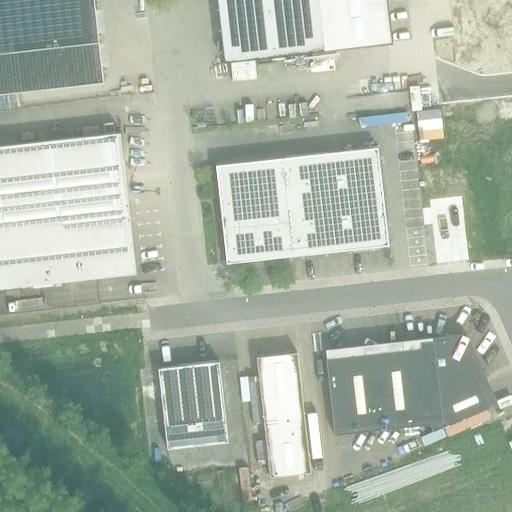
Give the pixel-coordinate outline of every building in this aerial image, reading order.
[(0,0),(0,92),(102,81),(93,0),(0,0)] [(216,0),(223,61),(324,50),(318,0),(216,0)] [(392,0),(367,0),(369,9),(393,6),(392,0)] [(383,101),(407,97),(405,82),(381,85),(383,101)] [(0,287),(106,276),(135,272),(120,131),(0,144),(0,287)] [(218,164),(215,164),(226,262),(228,262),(228,260),(290,253),(290,255),(388,244),(387,240),(407,238),(408,242),(511,230),(511,131),(397,144),(402,193),(382,195),(377,146),(285,156),(285,159),(281,159),(281,157),(279,157),(279,159),(218,166),(218,164)] [(450,342),(449,338),(433,340),(442,426),(488,406),(488,405),(478,382),(483,380),(470,350),(467,351),(465,348),(463,346),(456,342),(453,341),(450,342)] [(325,358),(334,434),(429,424),(432,430),(442,426),(433,340),(420,341),(420,347),(325,358)] [(296,351),(256,356),(269,476),(310,471),(296,351)] [(167,448),(227,441),(218,360),(157,367),(167,448)] [(238,502),(248,502),(248,456),(238,456),(238,502)]
